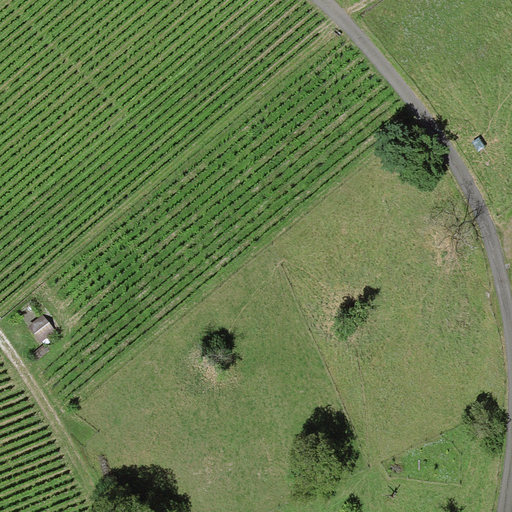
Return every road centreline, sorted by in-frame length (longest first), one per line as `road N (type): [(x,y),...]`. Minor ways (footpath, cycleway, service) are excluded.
road 1 (residential): [(511,345),(488,235),(419,94),(323,0)]
road 2 (track): [(0,333),(62,428),(102,511)]
